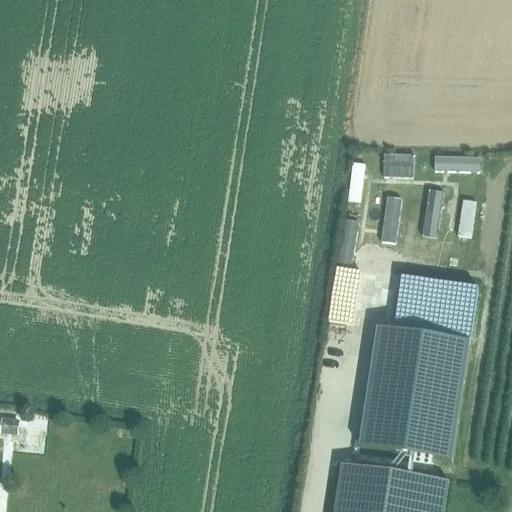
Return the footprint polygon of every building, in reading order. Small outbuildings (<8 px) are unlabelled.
[(352,269),(359,224),(344,222),(337,267),(352,269)] [(342,331),(349,287),(334,285),(327,329),(342,331)] [(377,343),(359,462),(450,475),(468,357),(377,343)] [(343,384),(348,353),(325,350),(320,380),(343,384)] [(326,445),(333,401),(319,398),(311,443),(326,445)] [(8,435),(18,436),(19,424),(3,422),(1,434),(8,435)] [(444,511),(449,483),(342,467),(335,511),(444,511)]
